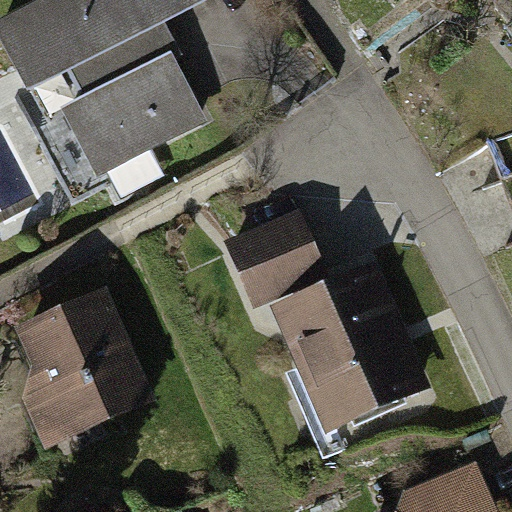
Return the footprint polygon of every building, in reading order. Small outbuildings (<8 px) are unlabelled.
[(204,0),(65,0),(7,32),(89,184),(194,127),(143,34),(205,0),(204,0)] [(511,140),(499,144),(507,174),(511,173),(511,140)] [(299,218),(225,252),(255,317),(329,283),(299,218)] [(273,324),(325,437),(431,389),(378,275),(273,324)] [(109,300),(25,338),(73,446),(157,408),(109,300)] [(491,511),(475,474),(386,511),(491,511)]
